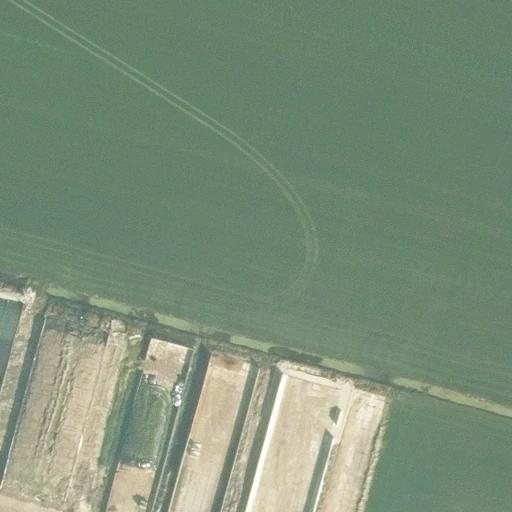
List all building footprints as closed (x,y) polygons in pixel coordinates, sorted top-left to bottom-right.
[(44,318),(9,467),(36,474),(71,324),(44,318)] [(130,334),(99,327),(57,500),(88,508),(130,334)] [(157,451),(183,350),(149,341),(106,511),(111,511),(164,511),(178,456),(157,451)] [(280,378),(251,511),(279,511),(308,384),(280,378)] [(243,405),(248,393),(235,387),(230,399),(243,405)] [(345,511),(368,399),(336,392),(311,511),(345,511)]
